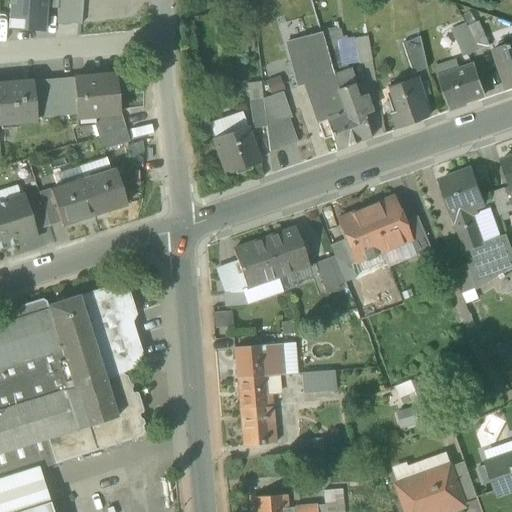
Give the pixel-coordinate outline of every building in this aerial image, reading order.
[(9,0),(7,30),(43,32),(45,9),(45,0),(9,0)] [(57,0),(45,0),(45,9),(57,10),(57,0)] [(57,10),(81,12),(81,0),(57,0),(57,10)] [(56,25),(80,26),(81,12),(57,10),(56,25)] [(480,25),(469,30),(478,51),(489,47),(480,25)] [(478,52),(478,51),(469,30),(467,26),(459,30),(468,56),(478,52)] [(335,28),(320,32),(325,49),(337,46),(346,43),(346,39),(346,37),(342,38),(340,29),(335,31),(335,28)] [(468,56),(459,30),(452,32),(463,58),(468,56)] [(311,52),(325,49),(320,32),(282,43),(295,88),(304,86),(301,79),(310,76),(312,81),(318,79),(311,52)] [(346,43),(337,46),(344,66),(357,64),(353,40),(353,38),(346,39),(346,43)] [(353,40),(357,64),(371,61),(367,38),(353,40)] [(401,44),(411,75),(428,69),(421,38),(401,44)] [(511,44),(493,51),(506,91),(511,88),(511,44)] [(325,49),(332,75),(336,91),(355,144),(369,139),(361,115),(369,112),(363,97),(356,99),(345,71),(344,66),(337,46),(325,49)] [(311,52),(318,79),(332,75),(325,49),(311,52)] [(436,68),(440,78),(460,71),(458,67),(456,61),(436,68)] [(473,66),(460,71),(440,78),(451,111),(466,105),(466,103),(484,96),(473,66)] [(75,115),(75,120),(93,118),(120,116),(116,74),(72,78),(72,80),(75,115)] [(332,75),(318,79),(323,98),(310,103),(323,139),(330,137),(335,151),(355,144),(336,91),(332,75)] [(304,86),(310,103),(323,98),(318,79),(312,81),(310,76),(301,79),(304,86)] [(270,98),(281,94),(284,93),(279,77),(264,82),(270,98)] [(393,129),(394,131),(427,119),(420,98),(421,98),(414,79),(386,88),(395,113),(391,114),(396,128),(393,129)] [(72,80),(60,81),(62,116),(75,115),(72,80)] [(35,118),(62,116),(60,81),(32,83),(35,118)] [(32,82),(0,85),(0,125),(35,122),(35,118),(32,83),(32,82)] [(247,84),(249,103),(261,101),(260,82),(247,84)] [(262,100),(269,153),(296,143),(288,119),(290,118),(281,94),(270,98),(262,100)] [(249,103),(253,129),(265,127),(261,101),(249,103)] [(93,118),(100,136),(123,129),(120,116),(93,118)] [(213,140),(225,175),(258,163),(246,128),(213,140)] [(99,137),(103,150),(128,143),(124,129),(123,129),(100,136),(99,137)] [(129,157),(142,152),(142,141),(126,148),(129,157)] [(511,156),(502,160),(511,187),(511,189),(511,156)] [(106,161),(78,169),(82,181),(110,172),(106,161)] [(56,189),(82,181),(78,169),(52,178),(56,189)] [(110,172),(82,181),(93,216),(125,205),(114,171),(110,172)] [(440,182),(465,252),(483,245),(483,244),(472,216),(477,214),(475,208),(483,206),(471,171),(440,182)] [(60,226),(93,216),(82,181),(56,189),(49,191),(60,224),(60,226)] [(0,192),(0,203),(20,198),(16,187),(0,192)] [(492,194),(500,216),(511,211),(511,209),(505,190),(505,189),(492,194)] [(37,193),(48,227),(48,228),(60,224),(49,191),(49,190),(37,193)] [(20,198),(0,203),(0,227),(6,247),(22,242),(23,244),(36,240),(23,197),(20,198)] [(371,206),(363,209),(381,253),(409,241),(402,223),(392,199),(371,207),(371,206)] [(37,230),(48,227),(39,200),(28,203),(37,230)] [(375,255),(381,253),(363,209),(337,220),(345,239),(355,263),(362,260),(362,261),(365,262),(374,258),(375,255)] [(492,209),(477,214),(472,216),(483,244),(502,237),(492,209)] [(409,241),(415,256),(429,250),(416,217),(402,223),(409,241)] [(295,229),(281,233),(282,237),(296,232),(295,229)] [(281,233),(263,240),(277,277),(308,266),(296,232),(282,237),(281,233)] [(478,288),(478,290),(499,278),(500,280),(505,277),(503,275),(511,270),(511,252),(511,251),(506,236),(502,237),(483,244),(483,245),(465,252),(469,264),(478,288)] [(333,257),(344,283),(355,278),(350,265),(355,263),(345,239),(328,246),(333,257)] [(245,288),(277,277),(263,240),(246,246),(247,250),(233,255),(236,261),(245,288)] [(409,241),(381,253),(386,265),(387,268),(415,256),(409,241)] [(247,250),(246,246),(232,251),(233,255),(247,250)] [(350,265),(355,278),(386,265),(381,253),(375,255),(374,258),(365,262),(362,261),(362,260),(355,263),(350,265)] [(333,257),(328,259),(337,286),(344,283),(333,257)] [(319,279),(324,293),(338,289),(337,286),(328,259),(314,264),(319,279)] [(245,288),(236,261),(214,269),(223,294),(244,292),(245,288)] [(308,266),(277,277),(282,293),(319,279),(314,264),(308,266)] [(461,294),(478,288),(469,264),(451,270),(461,294)] [(244,292),(248,305),(282,293),(277,277),(245,288),(244,292)] [(77,297),(103,380),(121,374),(117,362),(141,354),(131,323),(135,316),(127,291),(116,285),(77,297)] [(223,294),(224,307),(248,305),(244,292),(223,294)] [(0,485),(37,474),(36,470),(28,445),(115,417),(103,380),(77,297),(47,307),(48,311),(0,325),(0,485)] [(0,325),(48,311),(47,307),(45,302),(41,300),(20,307),(18,311),(14,312),(10,310),(0,313),(0,325)] [(231,311),(213,313),(214,331),(232,330),(231,311)] [(511,364),(511,341),(510,340),(495,352),(508,368),(511,364)] [(294,344),(280,345),(283,376),(297,375),(294,344)] [(280,345),(266,346),(267,361),(262,361),(264,378),(276,377),(283,376),(280,345)] [(234,349),(236,380),(264,378),(262,361),(267,361),(266,346),(234,349)] [(133,371),(141,354),(117,362),(121,374),(133,371)] [(301,375),(302,394),(335,392),(333,372),(301,375)] [(126,377),(121,374),(103,380),(115,417),(28,445),(36,470),(38,470),(141,437),(143,432),(138,414),(133,411),(129,400),(131,395),(126,377)] [(277,393),(276,377),(264,378),(265,394),(270,394),(277,393)] [(265,394),(264,378),(236,380),(239,410),(242,409),(271,407),(270,394),(265,394)] [(400,397),(406,395),(415,392),(411,382),(396,387),(400,397)] [(417,397),(415,392),(406,395),(408,401),(417,397)] [(138,414),(131,395),(129,400),(133,411),(138,414)] [(274,444),(271,407),(242,409),(242,421),(239,421),(242,447),(274,444)] [(414,407),(395,413),(400,430),(419,425),(414,407)] [(299,441),(300,453),(322,451),(321,439),(299,441)] [(511,454),(511,442),(484,452),(488,463),(511,454)] [(460,445),(447,448),(450,463),(463,459),(460,445)] [(392,469),(398,486),(449,468),(451,467),(446,453),(408,467),(407,463),(392,469)] [(486,464),(498,497),(511,491),(511,454),(488,463),(486,464)] [(449,468),(461,503),(462,503),(477,498),(464,462),(451,467),(449,468)] [(398,486),(407,511),(447,511),(463,506),(462,503),(461,503),(449,468),(398,486)] [(0,511),(19,511),(49,503),(38,470),(36,470),(37,474),(0,485),(0,511)] [(323,492),(324,502),(342,500),(341,490),(323,492)] [(253,511),(281,511),(281,510),(286,509),(285,496),(253,499),(253,511)] [(342,511),(342,500),(324,502),(324,506),(324,509),(321,510),(320,506),(315,506),(315,511),(342,511)] [(51,511),(49,503),(19,511),(51,511)]
